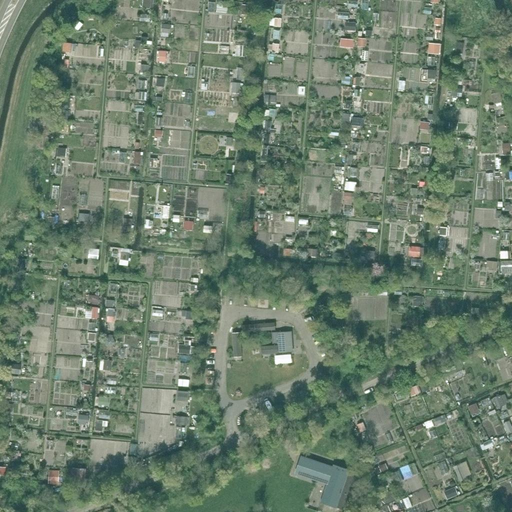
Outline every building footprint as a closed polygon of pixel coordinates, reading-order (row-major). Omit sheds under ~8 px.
[(425,0),(425,11),(434,11),(434,0),(425,0)] [(142,9),(142,18),(154,18),(154,9),(142,9)] [(272,23),(284,23),(284,15),(272,14),(272,23)] [(276,25),(275,35),(282,36),(283,26),(276,25)] [(356,44),(356,35),(343,34),(342,43),(356,44)] [(282,40),(271,40),(271,49),(282,49),(282,40)] [(434,40),(433,49),(441,49),(442,40),(434,40)] [(161,58),(170,59),(171,47),(162,46),(161,58)] [(423,77),(438,78),(439,66),(423,65),(423,77)] [(166,96),(166,72),(156,72),(157,96),(166,96)] [(353,80),(353,72),(344,72),(344,80),(353,80)] [(242,87),(243,79),(234,78),(234,87),(242,87)] [(502,89),(494,90),(495,101),(503,100),(502,89)] [(266,104),(266,113),(276,113),(276,105),(266,104)] [(504,149),(511,148),(511,134),(503,135),(504,149)] [(136,159),(144,160),(145,148),(137,148),(136,159)] [(359,159),(359,150),(351,150),(351,159),(359,159)] [(160,172),(160,154),(152,154),(152,172),(160,172)] [(337,186),(345,187),(346,177),(338,177),(337,186)] [(347,187),(359,188),(360,178),(348,177),(347,187)] [(354,198),(355,190),(347,189),(346,196),(354,198)] [(168,202),(165,215),(170,216),(173,203),(168,202)] [(210,215),(211,208),(201,207),(200,213),(210,215)] [(82,210),(81,217),(93,218),(93,210),(82,210)] [(415,219),(414,227),(422,228),(423,220),(415,219)] [(425,252),(424,242),(411,242),(412,252),(425,252)] [(102,255),(103,245),(92,245),(91,254),(102,255)] [(503,255),(511,254),(510,246),(502,247),(503,255)] [(498,267),(498,257),(484,256),(484,266),(498,267)] [(511,256),(502,256),(502,269),(511,268),(511,256)] [(92,291),(91,300),(101,301),(102,292),(92,291)] [(109,312),(117,314),(118,304),(111,303),(109,312)] [(154,305),(155,313),(166,313),(166,304),(154,305)] [(122,329),(129,330),(130,320),(124,319),(122,329)] [(262,331),(275,330),(274,323),(261,324),(262,331)] [(152,336),(159,338),(161,331),(153,329),(152,336)] [(291,352),(290,335),(290,331),(271,333),(272,343),(278,343),(279,353),(291,352)] [(117,345),(117,332),(108,332),(108,346),(117,345)] [(234,357),(241,357),(239,333),(232,333),(234,357)] [(140,368),(142,344),(120,343),(119,356),(106,355),(106,366),(140,368)] [(502,415),(511,411),(502,389),(469,403),(473,412),(481,409),(483,415),(487,413),(486,409),(498,404),(502,415)] [(394,438),(405,434),(397,413),(387,417),(394,438)] [(98,415),(97,426),(106,426),(107,415),(98,415)] [(511,415),(503,419),(508,430),(498,434),(501,440),(511,435),(511,415)] [(489,446),(498,441),(493,434),(484,440),(489,446)] [(302,456),(296,473),(327,483),(332,466),(302,456)] [(464,462),(456,465),(462,478),(469,475),(464,462)] [(87,476),(87,464),(72,463),(72,475),(87,476)] [(61,480),(61,466),(50,465),(50,479),(61,480)] [(357,473),(348,470),(333,465),(332,466),(327,483),(320,503),(336,508),(344,511),(357,473)] [(394,468),(399,478),(405,475),(401,466),(394,468)]
